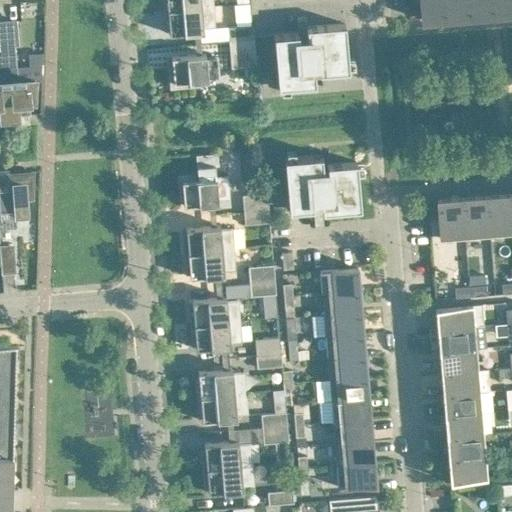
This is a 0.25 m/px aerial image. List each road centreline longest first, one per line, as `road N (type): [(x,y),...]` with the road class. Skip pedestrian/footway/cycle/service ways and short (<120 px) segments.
road 1 (residential): [(408,511),(389,257),(375,235),(320,238)]
road 2 (residential): [(147,299),(120,0)]
road 3 (residential): [(165,511),(147,299)]
road 4 (residential): [(147,299),(0,311)]
